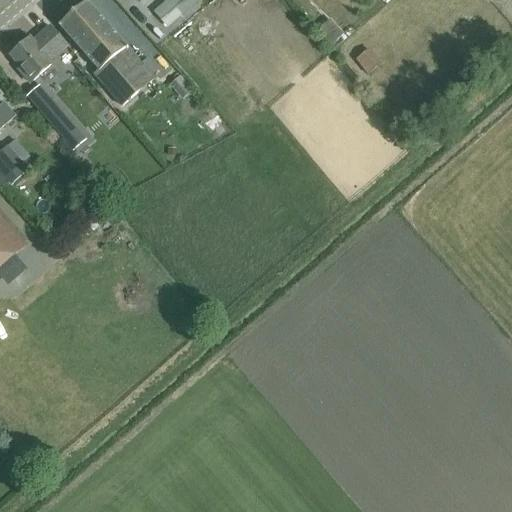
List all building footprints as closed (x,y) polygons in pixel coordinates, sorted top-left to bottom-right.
[(201,0),(172,0),(159,13),(178,33),(206,5),(201,0)] [(234,0),(238,12),(274,1),(273,0),(234,0)] [(122,108),(154,80),(127,48),(128,48),(88,2),(60,26),(98,71),(93,75),(122,108)] [(50,62),(67,47),(50,27),(33,42),(30,39),(10,55),(21,68),(18,70),(30,83),(52,65),(50,62)] [(372,74),(383,67),(374,51),(362,58),(372,74)] [(38,85),(24,96),(41,115),(54,130),(75,153),(87,142),(54,103),(38,85)] [(0,129),(15,116),(5,104),(0,108),(0,99),(3,97),(0,93),(0,129)] [(7,146),(0,152),(0,180),(8,189),(29,170),(7,146)] [(0,267),(25,246),(0,217),(0,267)] [(15,280),(24,291),(42,276),(33,265),(15,280)]
